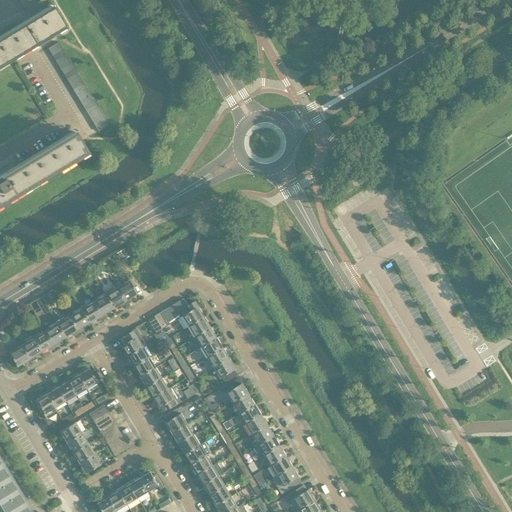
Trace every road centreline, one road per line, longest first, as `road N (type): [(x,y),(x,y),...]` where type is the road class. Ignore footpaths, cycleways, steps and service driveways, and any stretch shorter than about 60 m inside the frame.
road 1 (residential): [(92,342),(182,286),(206,286),(341,511)]
road 2 (unclassified): [(440,445),(303,214)]
road 3 (tertiary): [(0,302),(203,180)]
road 4 (tertiary): [(338,98),(503,0)]
road 5 (residential): [(80,511),(8,394)]
road 6 (residential): [(154,445),(92,342)]
